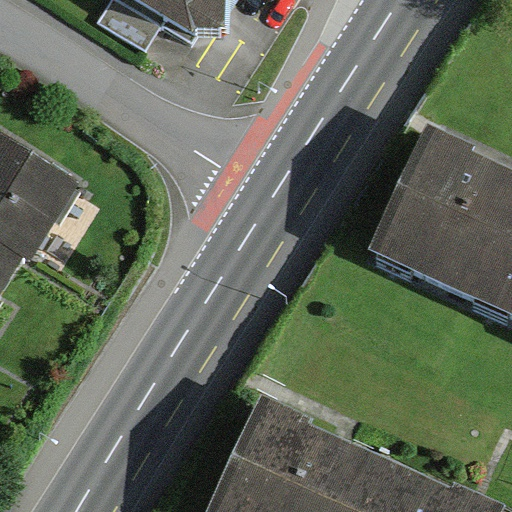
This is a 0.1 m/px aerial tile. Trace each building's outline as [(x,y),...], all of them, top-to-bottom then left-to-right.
[(103,0),(192,56),(229,57),(230,0),(103,0)] [(373,265),(511,327),(511,184),(427,146),(373,265)] [(0,255),(32,276),(81,198),(0,147),(0,255)] [(0,307),(24,271),(0,255),(0,307)] [(214,511),(467,511),(261,414),(214,511)]
